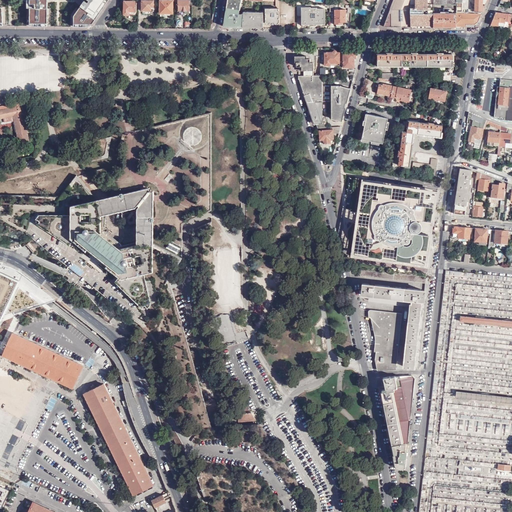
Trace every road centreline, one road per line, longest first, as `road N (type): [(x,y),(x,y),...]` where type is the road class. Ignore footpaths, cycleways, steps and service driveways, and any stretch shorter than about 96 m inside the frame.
road 1 (tertiary): [(324,182),(389,511)]
road 2 (primary): [(183,511),(125,351),(0,254)]
road 3 (tertiary): [(413,511),(439,266)]
road 4 (tertiary): [(268,36),(278,44),(324,182)]
road 5 (residential): [(369,39),(335,172),(324,182)]
road 6 (tertiary): [(453,158),(479,37)]
